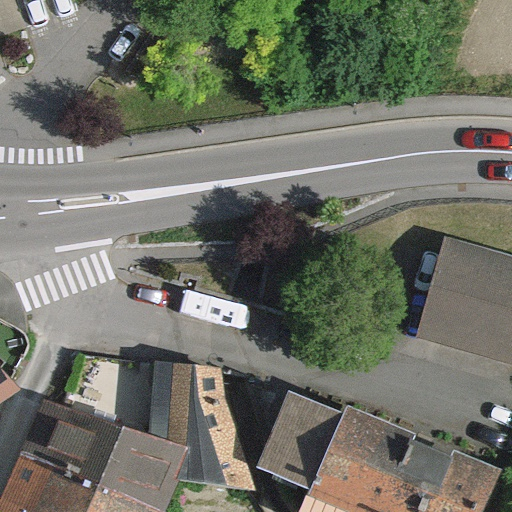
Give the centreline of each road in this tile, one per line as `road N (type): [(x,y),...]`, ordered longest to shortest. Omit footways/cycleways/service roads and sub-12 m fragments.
road 1 (residential): [(35,205),(69,280),(106,309),(511,434)]
road 2 (tertiary): [(511,155),(403,155),(35,205)]
road 3 (residential): [(0,150),(126,0)]
